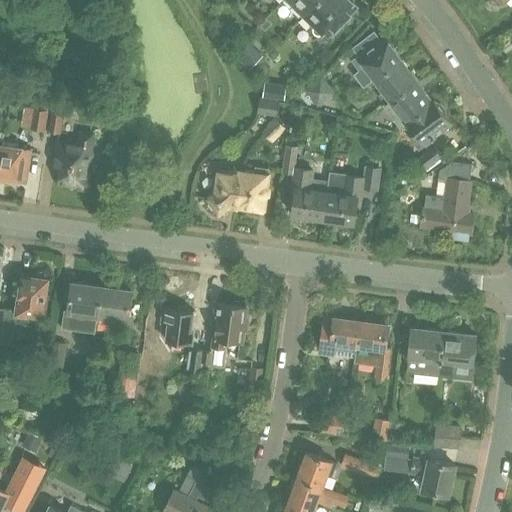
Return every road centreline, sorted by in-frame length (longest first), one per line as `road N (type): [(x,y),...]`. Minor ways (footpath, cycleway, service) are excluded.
road 1 (residential): [(302,264),(0,220)]
road 2 (residential): [(302,264),(294,373),(257,511)]
road 3 (residential): [(511,284),(302,264)]
road 4 (residential): [(511,130),(423,0)]
